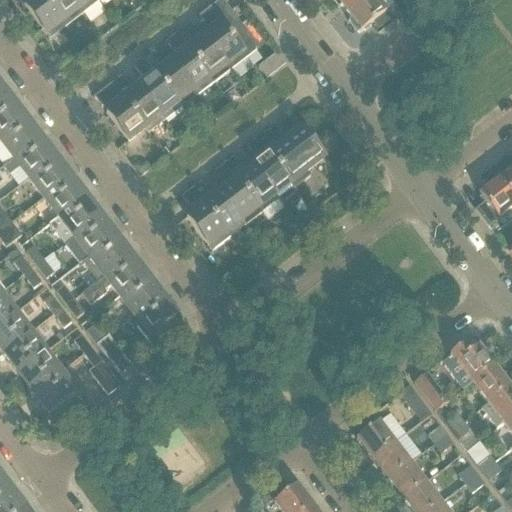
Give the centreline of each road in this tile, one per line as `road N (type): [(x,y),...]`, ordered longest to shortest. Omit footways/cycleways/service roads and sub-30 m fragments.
road 1 (residential): [(230,338),(0,40)]
road 2 (residential): [(295,445),(498,291)]
road 3 (residential): [(230,338),(421,191)]
road 4 (residential): [(43,481),(230,338)]
road 5 (residential): [(346,94),(469,0)]
road 6 (residential): [(498,291),(421,191)]
road 7 (residential): [(421,191),(346,94)]
